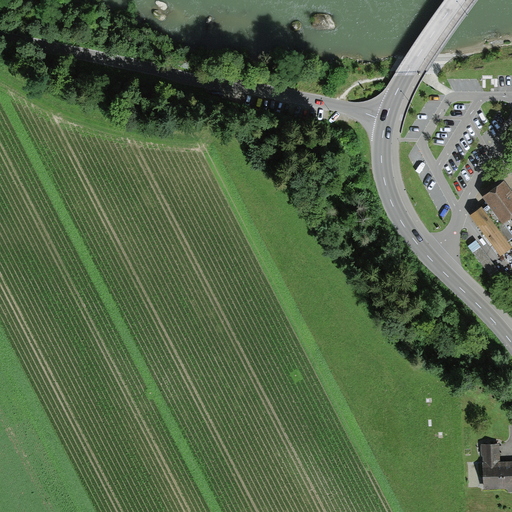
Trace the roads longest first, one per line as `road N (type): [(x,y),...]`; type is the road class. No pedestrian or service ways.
road 1 (unclassified): [(387,120),(0,35)]
road 2 (tertiary): [(387,120),(385,176),(403,223),(511,342)]
road 3 (tertiary): [(457,0),(387,120)]
